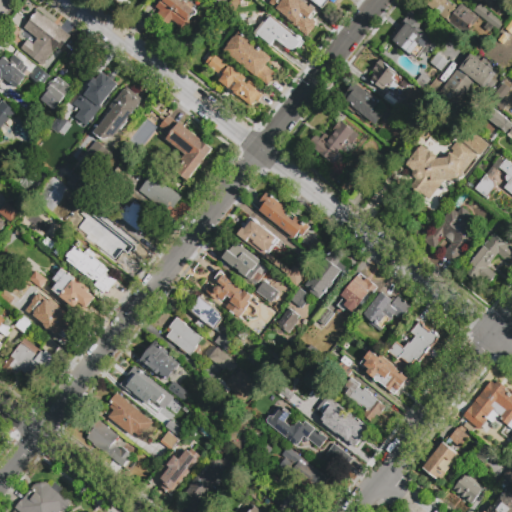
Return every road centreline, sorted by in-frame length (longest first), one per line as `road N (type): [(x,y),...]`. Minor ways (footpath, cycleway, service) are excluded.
road 1 (residential): [(0,482),(380,0)]
road 2 (residential): [(70,0),(511,350)]
road 3 (residential): [(353,511),(504,320)]
road 4 (residential): [(0,406),(132,511)]
